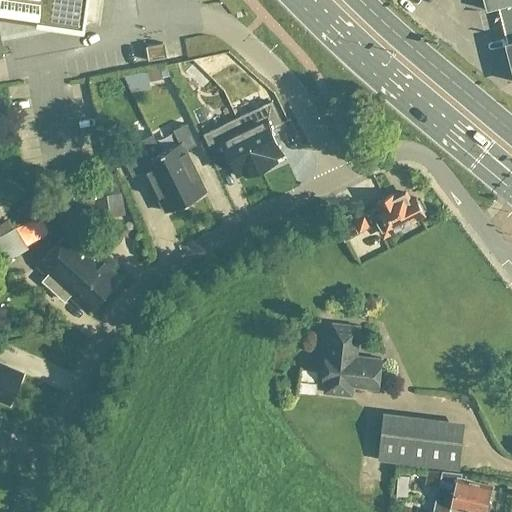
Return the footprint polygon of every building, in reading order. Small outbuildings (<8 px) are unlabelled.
[(21,20),(21,18),(33,20),(33,23),(80,30),(84,0),(0,0),(0,15),(7,16),(7,18),(7,19),(8,20),(8,22),(9,23),(11,23),(12,24),(14,24),(15,24),(17,24),(18,23),(19,22),(20,21),(21,20)] [(511,0),(482,0),(486,13),(498,10),(511,62),(511,0)] [(165,58),(163,45),(152,47),(148,48),(145,49),(147,62),(165,58)] [(271,104),(237,120),(261,171),(276,164),(274,160),(283,156),(271,130),(281,125),(271,104)] [(261,171),(237,120),(202,136),(213,158),(224,153),(236,178),(244,174),(246,178),(261,171)] [(178,145),(159,154),(184,204),(204,194),(201,189),(183,153),(195,147),(184,126),(171,132),(178,145)] [(0,151),(0,176),(19,173),(15,148),(0,151)] [(165,214),(184,204),(159,154),(141,163),(135,151),(120,158),(131,179),(144,172),(165,214)] [(106,194),(94,196),(97,217),(109,216),(106,194)] [(420,202),(418,203),(416,200),(409,203),(405,194),(396,199),(393,194),(376,203),(379,208),(371,212),(365,215),(371,227),(377,224),(383,236),(424,216),(422,212),(425,211),(420,202)] [(110,196),(111,210),(124,209),(122,195),(110,196)] [(364,214),(352,221),(359,235),(371,228),(371,227),(365,215),(364,214)] [(0,265),(27,250),(14,229),(0,238),(0,265)] [(61,293),(94,257),(67,232),(35,268),(46,279),(42,283),(63,303),(67,298),(61,293)] [(97,254),(94,257),(61,293),(67,298),(85,314),(118,279),(108,270),(111,267),(111,262),(103,254),(97,254)] [(331,325),(328,354),(356,358),(359,328),(331,325)] [(352,388),(377,391),(381,360),(356,358),(328,354),(326,354),(322,384),(324,385),(323,394),(351,397),(352,388)] [(0,366),(0,401),(7,404),(20,375),(0,366)] [(464,429),(383,420),(378,461),(459,471),(464,429)] [(442,474),(434,511),(450,511),(451,509),(464,511),(485,511),(490,489),(470,485),(471,483),(460,480),(461,477),(442,474)]
